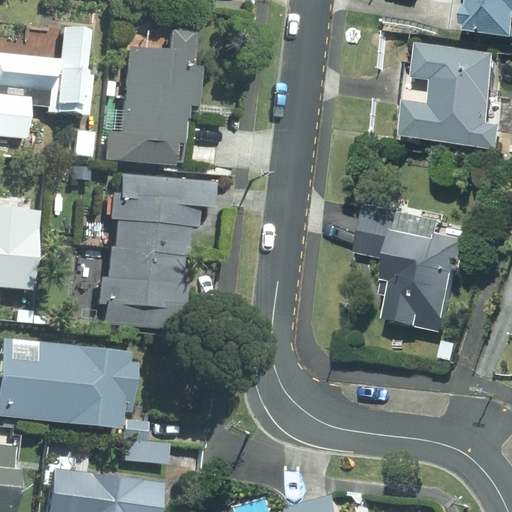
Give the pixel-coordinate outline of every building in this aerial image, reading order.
[(461,34),(461,38),(510,44),(511,31),(511,0),(462,0),(458,34),(461,34)] [(0,136),(28,139),(31,105),(48,107),(48,111),(90,115),(94,74),(87,73),(92,30),(61,28),(58,58),(0,53),(0,136)] [(173,50),(131,45),(122,131),(110,130),(107,156),(175,163),(177,142),(185,143),(189,104),(201,105),(205,65),(194,64),(198,31),(176,29),(173,50)] [(401,107),(396,143),(495,155),(499,129),(486,128),(494,61),(433,54),(426,110),(401,107)] [(75,155),(93,157),(96,132),(78,130),(75,155)] [(217,181),(122,173),(121,192),(114,192),(112,219),(118,219),(116,247),(111,246),(108,276),(101,275),(99,302),(107,303),(105,324),(186,331),(190,283),(184,283),(186,256),(191,257),(193,227),(200,227),(202,205),(215,206),(217,181)] [(0,205),(0,286),(32,289),(38,209),(0,205)] [(380,327),(440,338),(450,281),(457,282),(464,247),(392,233),(395,218),(360,212),(352,257),(385,263),(378,301),(385,302),(380,327)] [(131,349),(3,336),(0,370),(0,413),(123,426),(125,408),(132,409),(137,358),(130,357),(131,349)] [(124,460),(168,463),(170,443),(126,440),(124,460)] [(16,444),(0,442),(0,511),(15,511),(20,464),(15,463),(16,444)] [(158,511),(162,480),(53,466),(47,511),(158,511)] [(294,511),(347,511),(342,494),(293,506),(294,511)]
